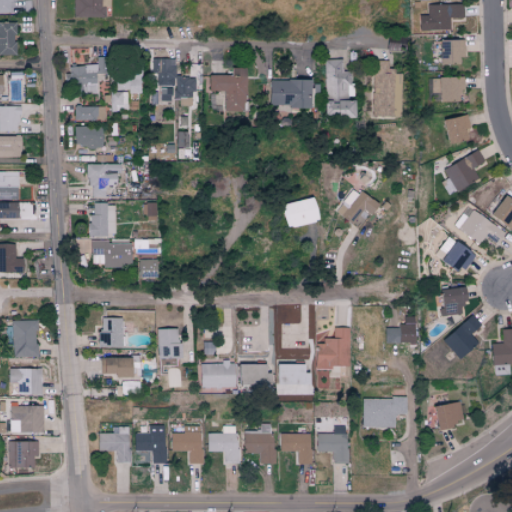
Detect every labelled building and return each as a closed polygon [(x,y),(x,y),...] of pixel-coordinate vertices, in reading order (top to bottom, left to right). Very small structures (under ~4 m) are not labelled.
[(0,0),(0,13),(10,13),(9,0),(0,0)] [(72,0),(72,16),(104,17),(104,6),(109,6),(109,0),(72,0)] [(449,29),(449,17),(462,17),(462,4),(426,4),(427,16),(420,16),(420,30),(449,29)] [(15,22),(0,22),(0,54),(14,55),(15,22)] [(401,51),(402,35),(386,35),(386,51),(401,51)] [(462,64),(461,39),(438,39),(439,64),(462,64)] [(174,59),(151,58),(151,73),(156,73),(155,86),(174,86),(174,105),(187,105),(187,97),(193,97),(193,77),(174,76),(174,59)] [(324,60),(324,117),(354,117),(354,99),(347,99),(347,60),(324,60)] [(397,116),(398,68),(387,68),(387,61),(374,60),(372,115),(397,116)] [(70,94),(96,93),(95,65),(69,66),(70,94)] [(230,75),(208,74),(208,90),(223,91),(223,111),(243,111),(244,68),(230,68),(230,75)] [(115,91),(140,92),(140,69),(116,69),(115,91)] [(463,76),(438,77),(439,102),(458,101),(457,93),(463,92),(463,76)] [(269,106),(309,107),(310,80),(269,79),(269,106)] [(171,88),(159,88),(159,100),(171,100),(171,88)] [(126,92),(110,92),(110,111),(126,111),(126,92)] [(0,131),(17,131),(18,106),(0,106),(0,131)] [(73,121),(103,120),(103,106),(73,107),(73,121)] [(465,139),(463,130),(468,129),(465,115),(442,119),(446,143),(465,139)] [(73,127),(74,147),(101,146),(101,126),(73,127)] [(19,136),(0,135),(0,156),(19,157),(19,136)] [(443,166),(453,190),(477,180),(471,167),(482,162),(477,152),(443,166)] [(87,164),(87,197),(103,197),(104,185),(117,185),(117,164),(87,164)] [(0,199),(16,199),(16,175),(0,175),(0,199)] [(376,205),(353,187),(334,211),(356,229),(376,205)] [(490,216),(508,227),(511,221),(511,201),(502,195),(490,216)] [(281,204),(285,227),(316,222),(313,198),(281,204)] [(0,219),(17,219),(16,202),(0,201),(0,219)] [(113,203),(89,203),(89,236),(113,235),(113,203)] [(154,203),(141,203),(141,215),(154,215),(154,203)] [(495,244),(503,232),(466,206),(452,226),(476,243),(482,235),(495,244)] [(89,240),(90,263),(101,263),(101,267),(129,267),(129,240),(89,240)] [(457,274),(472,255),(455,241),(440,260),(457,274)] [(0,272),(22,273),(22,259),(13,258),(14,244),(0,243),(0,272)] [(137,260),(137,278),(156,277),(155,259),(137,260)] [(460,314),(459,304),(464,304),(463,288),(437,289),(438,315),(460,314)] [(469,335),(480,325),(470,314),(441,341),(456,358),(474,341),(469,335)] [(120,348),(120,318),(98,317),(97,347),(120,348)] [(11,357),(36,357),(35,320),(10,320),(11,357)] [(412,323),(398,323),(398,327),(383,328),(384,343),(413,343),(412,323)] [(348,328),(332,327),(332,338),(322,338),(322,344),(315,343),(315,367),(347,368),(348,328)] [(177,329),(155,328),(155,359),(162,359),(162,365),(177,366),(177,329)] [(511,328),(500,329),(500,343),(490,343),(491,375),(507,374),(506,364),(511,363),(511,328)] [(202,354),(211,354),(211,342),(202,342),(202,354)] [(101,358),(100,375),(130,375),(130,367),(137,367),(137,358),(101,358)] [(199,387),(234,387),(233,363),(199,363),(199,387)] [(237,384),(269,385),(269,375),(264,375),(264,364),(238,364),(237,384)] [(308,385),(308,373),(303,373),(303,364),(277,364),(277,395),(292,395),(292,386),(308,385)] [(8,395),(40,395),(40,369),(9,368),(8,395)] [(360,427),(392,427),(393,414),(404,415),(404,399),(361,397),(360,427)] [(461,420),(458,402),(432,406),(436,430),(453,427),(452,421),(461,420)] [(41,432),(41,406),(9,405),(9,432),(41,432)] [(243,453),(258,452),(258,464),(272,464),(271,424),(259,424),(259,430),(243,431),(243,453)] [(133,433),(133,451),(150,451),(150,463),(163,463),(164,425),(148,425),(147,433),(133,433)] [(201,463),(200,425),(182,426),(183,433),(170,433),(170,451),(186,451),(187,464),(201,463)] [(97,433),(97,451),(114,451),(114,462),(128,462),(128,426),(112,427),(112,433),(97,433)] [(236,426),(221,426),(221,433),(206,433),(206,452),(223,451),(223,464),(236,464),(236,426)] [(278,451),(296,451),(295,464),(310,464),(310,434),(279,433),(278,451)] [(345,433),(315,434),(315,452),(331,452),(331,464),(346,464),(345,433)] [(33,467),(33,457),(37,456),(36,441),(6,442),(7,468),(33,467)]
